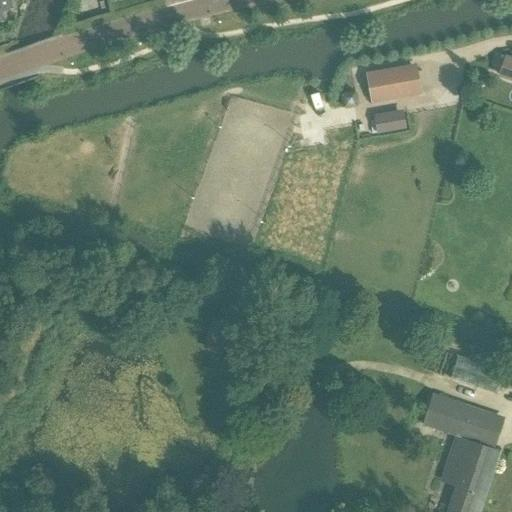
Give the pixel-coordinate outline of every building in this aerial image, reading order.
[(0,0),(0,21),(3,21),(2,10),(12,9),(11,0),(0,0)] [(511,57),(509,57),(502,77),(511,80),(511,57)] [(368,78),(372,103),(421,94),(416,69),(368,78)] [(340,95),(343,109),(359,106),(356,92),(340,95)] [(204,349),(222,354),(231,323),(213,318),(204,349)] [(450,379),(497,395),(505,370),(458,355),(450,379)] [(284,368),(295,383),(306,375),(294,360),(284,368)] [(485,475),(489,462),(474,456),(482,432),(484,432),(490,414),(433,395),(423,425),(462,438),(457,451),(452,449),(442,480),(457,485),(448,511),(478,511),(490,477),(485,475)]
